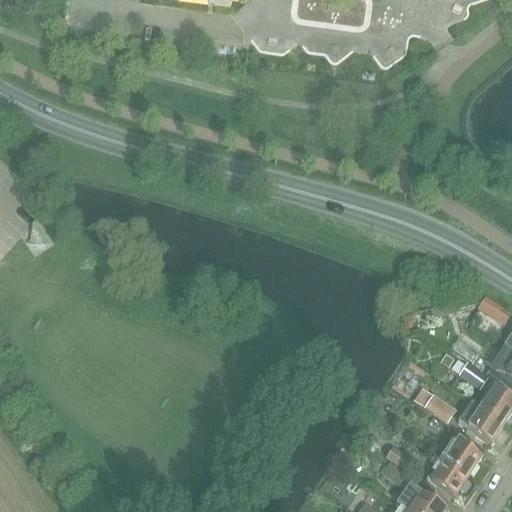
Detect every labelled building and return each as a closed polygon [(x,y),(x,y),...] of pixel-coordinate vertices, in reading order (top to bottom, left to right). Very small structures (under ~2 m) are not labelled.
[(173,0),(208,4),(207,8),(230,11),(231,0),(240,1),(239,0),(173,0)] [(33,226),(31,244),(48,249),(33,226)] [(460,301),(445,306),(449,319),(464,314),(460,303),(460,301)] [(511,337),(503,352),(511,358),(511,337)] [(511,358),(503,352),(488,375),(511,391),(511,358)] [(446,358),(440,365),(449,371),(454,364),(446,358)] [(467,369),(459,380),(478,393),(486,382),(467,369)] [(511,406),(493,393),(479,413),(503,429),(511,415),(511,406)] [(432,400),(424,412),(447,428),(456,415),(433,399),(432,400)] [(471,407),(457,426),(466,432),(473,437),(489,448),(503,429),(479,413),(471,407)] [(460,442),(444,466),(468,482),(484,458),(460,442)] [(417,468),(397,456),(390,467),(409,480),(417,468)] [(454,502),(468,482),(444,466),(430,486),(454,502)] [(407,480),(389,468),(381,478),(399,491),(407,480)] [(441,511),(422,498),(412,511),(441,511)]
